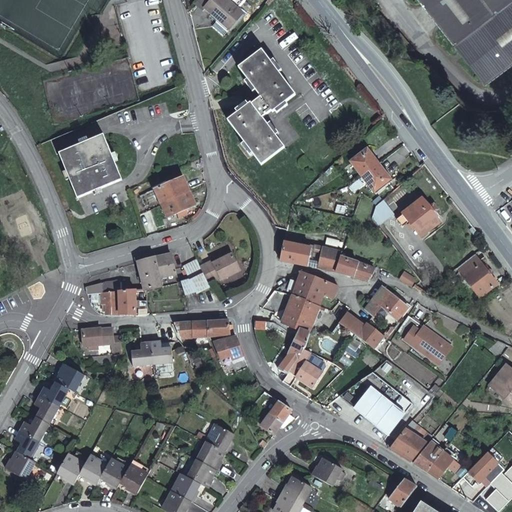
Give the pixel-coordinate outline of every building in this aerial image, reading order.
[(229,29),(243,14),(237,8),(243,1),(242,0),(198,0),(195,3),(203,10),(205,8),(229,29)] [(511,66),(511,0),(420,0),(487,86),(511,66)] [(280,72),(271,61),(262,49),(239,68),(247,78),(255,89),(260,96),(252,103),(251,102),(248,104),(237,113),(228,120),(245,142),(254,153),(262,165),(286,146),(277,134),(269,123),(264,117),(272,110),(274,112),(276,110),(286,102),(296,94),(280,72)] [(274,59),(271,61),(280,72),(282,70),(274,59)] [(255,89),(247,78),(244,80),(253,91),(255,89)] [(237,113),(248,104),(246,101),(235,110),(237,113)] [(289,104),(286,102),(276,110),(278,113),(289,104)] [(272,121),(269,123),(277,134),(280,132),(272,121)] [(121,180),(104,134),(60,152),(78,197),(121,180)] [(254,153),(245,142),(242,144),(251,156),(254,153)] [(363,176),(380,164),(368,149),(352,162),(363,176)] [(391,178),(380,164),(363,176),(375,191),(391,178)] [(156,190),(163,205),(177,199),(191,193),(184,177),(180,179),(179,177),(175,179),(176,181),(167,185),(166,183),(153,189),(154,191),(156,190)] [(177,199),(163,205),(168,218),(179,214),(180,217),(188,214),(186,210),(196,206),(191,193),(177,199)] [(373,219),(379,226),(394,214),(383,199),(377,204),(373,219)] [(429,207),(423,199),(404,213),(410,222),(415,229),(416,229),(422,236),(441,221),(440,220),(442,217),(437,210),(439,209),(434,204),(429,207)] [(335,212),(346,215),(347,208),(337,205),(335,212)] [(323,246),(337,249),(338,241),(325,239),(323,246)] [(312,248),(284,243),(281,260),(308,266),(309,260),(312,248)] [(317,267),(335,272),(340,258),(342,252),(322,247),(318,261),(317,267)] [(172,255),(155,258),(160,278),(175,275),(172,255)] [(213,261),(201,268),(204,274),(210,284),(221,278),(222,280),(241,271),(232,255),(215,264),(213,261)] [(475,256),(458,269),(481,297),(498,284),(475,256)] [(160,278),(155,258),(139,263),(145,290),(147,290),(161,287),(160,278)] [(353,277),(357,263),(340,258),(335,272),(353,277)] [(201,268),(197,261),(185,267),(190,279),(191,281),(198,278),(204,274),(201,268)] [(353,277),(370,282),(374,269),(357,263),(353,277)] [(307,301),(320,306),(324,296),(333,299),(338,286),(302,271),(298,282),(294,294),(294,295),(307,301)] [(416,280),(405,273),(401,279),(412,286),(416,280)] [(204,274),(198,278),(205,291),(211,288),(210,284),(204,274)] [(198,278),(191,281),(198,293),(199,295),(205,291),(198,278)] [(190,279),(189,280),(196,293),(198,293),(191,281),(190,279)] [(294,294),(298,282),(291,279),(275,289),(294,294)] [(196,293),(189,280),(182,283),(188,294),(196,293)] [(96,286),(87,289),(88,295),(102,294),(132,291),(131,283),(121,283),(120,281),(102,284),(103,285),(96,286)] [(365,310),(372,317),(380,307),(390,294),(381,287),(365,310)] [(136,291),(132,291),(102,294),(103,304),(106,304),(107,315),(147,315),(147,301),(136,301),(136,298),(136,291)] [(102,294),(88,295),(90,305),(92,307),(94,309),(97,311),(100,313),(104,314),(107,315),(106,304),(103,304),(102,294)] [(397,321),(408,307),(390,294),(380,307),(397,321)] [(287,310),(282,323),(291,327),(295,317),(299,319),(307,301),(294,295),(287,310)] [(307,301),(299,319),(313,324),(320,306),(307,301)] [(355,335),(357,336),(365,326),(347,314),(340,323),(355,335)] [(445,343),(408,316),(396,333),(433,360),(445,343)] [(282,370),(288,374),(290,371),(302,354),(306,349),(311,333),(310,333),(313,324),(299,319),(295,317),(291,327),(299,330),(291,349),(293,350),(279,368),(282,370)] [(230,321),(208,322),(208,337),(230,334),(230,321)] [(193,323),(194,338),(200,338),(208,337),(208,322),(193,323)] [(193,323),(175,324),(182,338),(194,338),(193,323)] [(353,338),(355,335),(340,323),(332,333),(327,328),(322,333),(346,351),(349,346),(353,338)] [(374,349),(384,336),(367,323),(365,326),(357,336),(374,349)] [(113,338),(113,330),(113,328),(83,331),(84,347),(95,345),(103,344),(112,344),(113,354),(123,353),(121,336),(113,338)] [(244,356),(237,336),(224,338),(215,342),(221,359),(228,356),(231,362),(244,356)] [(361,344),(353,338),(349,346),(356,351),(361,344)] [(138,351),(128,352),(128,367),(156,366),(156,372),(172,371),(171,348),(160,349),(159,341),(138,343),(138,351)] [(194,344),(184,346),(191,362),(194,361),(193,359),(195,357),(192,350),(196,349),(194,344)] [(309,358),(313,353),(306,349),(302,354),(309,358)] [(302,354),(290,371),(313,388),(323,374),(306,363),(309,358),(302,354)] [(222,368),(225,376),(249,367),(246,362),(245,359),(222,368)] [(85,377),(64,365),(59,374),(61,375),(56,383),(51,393),(45,390),(35,408),(41,411),(31,428),(25,424),(15,442),(21,445),(12,462),(10,461),(5,470),(26,482),(35,464),(30,461),(69,390),(75,394),(85,377)] [(130,379),(150,378),(150,368),(129,369),(130,379)] [(511,375),(504,369),(491,386),(511,402),(511,375)] [(374,374),(361,380),(370,388),(355,409),(389,435),(413,404),(374,374)] [(261,426),(274,435),(289,414),(291,410),(279,401),(261,426)] [(390,448),(411,461),(426,443),(411,434),(417,424),(413,422),(406,430),(405,429),(395,441),(390,448)] [(428,472),(443,452),(458,433),(446,424),(413,463),(428,472)] [(234,435),(216,425),(186,477),(180,473),(160,508),(167,511),(184,511),(185,511),(183,510),(188,502),(190,503),(196,494),(194,493),(198,484),(206,488),(211,480),(209,479),(214,470),(216,471),(221,462),(219,461),(224,452),(226,454),(231,445),(229,443),(234,435)] [(428,472),(437,479),(447,467),(453,472),(459,465),(443,452),(428,472)] [(85,463),(68,454),(58,473),(66,477),(64,479),(73,484),(80,473),(88,478),(87,480),(96,485),(101,478),(109,482),(108,484),(117,489),(120,483),(129,488),(128,490),(137,495),(148,475),(130,465),(128,469),(111,460),(108,465),(90,455),(85,463)] [(318,464),(313,473),(334,485),(335,483),(342,470),(343,468),(325,457),(320,466),(318,464)] [(473,468),(479,474),(487,466),(480,460),(473,468)] [(133,461),(130,465),(148,475),(150,470),(133,461)] [(473,468),(468,472),(475,478),(479,474),(473,468)] [(346,473),(342,470),(335,483),(339,486),(346,473)] [(300,511),(314,487),(295,477),(291,485),(289,484),(278,502),(281,503),(276,511),(300,511)] [(417,487),(405,478),(390,498),(402,507),(417,487)] [(473,502),(482,507),(486,500),(480,494),(473,502)] [(432,511),(412,499),(407,507),(415,511),(432,511)]
